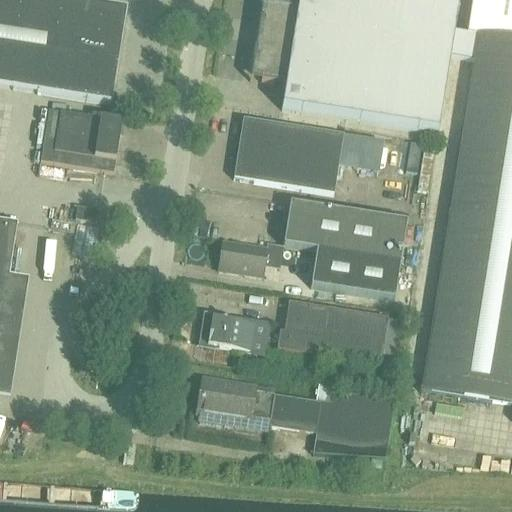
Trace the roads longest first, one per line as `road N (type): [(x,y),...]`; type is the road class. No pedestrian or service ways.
road 1 (unclassified): [(161,228),(136,420),(84,421),(62,399),(64,350),(110,282)]
road 2 (unclassified): [(161,228),(201,0)]
